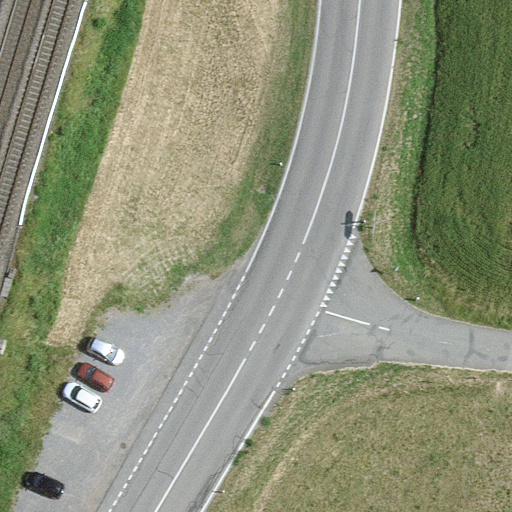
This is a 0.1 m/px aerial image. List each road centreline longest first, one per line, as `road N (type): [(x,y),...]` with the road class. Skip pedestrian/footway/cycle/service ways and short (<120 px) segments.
road 1 (tertiary): [(265,326),(334,166),(362,0)]
road 2 (unclassified): [(265,326),(511,345)]
road 3 (tertiary): [(157,511),(265,326)]
